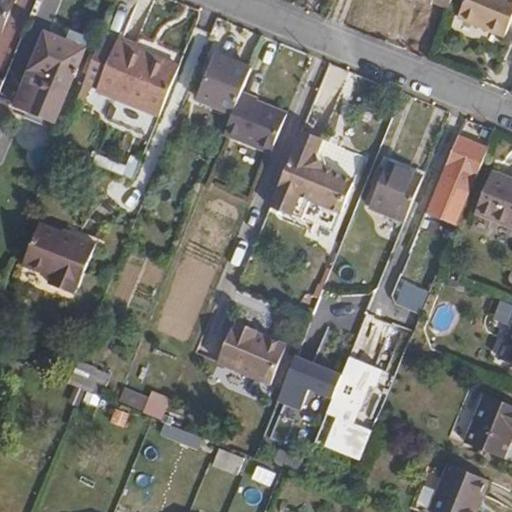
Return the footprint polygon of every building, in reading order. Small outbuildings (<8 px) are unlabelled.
[(0,0),(0,36),(4,39),(19,0),(0,0)] [(429,0),(450,9),(453,0),(429,0)] [(511,0),(468,0),(461,20),(505,38),(511,20),(511,0)] [(65,28),(60,40),(82,49),(87,37),(65,28)] [(82,49),(60,40),(44,33),(14,104),(53,120),(82,49)] [(81,85),(158,116),(179,65),(116,40),(115,43),(101,37),(81,85)] [(198,99),(232,112),(241,91),(250,69),(216,55),(198,99)] [(232,112),(223,134),(270,153),(286,114),(256,101),(258,97),(241,91),(232,112)] [(323,138),(301,129),(270,205),(302,218),(310,198),(341,211),(355,179),(323,166),(316,153),(323,138)] [(457,135),(426,211),(457,224),(489,148),(457,135)] [(370,206),(404,221),(404,220),(423,176),(388,161),(370,206)] [(511,179),(494,172),(478,212),(511,225),(511,179)] [(37,225),(21,266),(50,278),(47,285),(72,294),(74,289),(77,289),(95,243),(74,235),(72,239),(37,225)] [(420,314),(429,293),(403,282),(395,304),(420,314)] [(234,323),(231,323),(216,362),(269,383),(283,347),(281,347),(279,340),(267,336),(261,339),(253,336),(255,329),(235,321),(234,323)] [(511,332),(500,360),(511,365),(511,332)] [(295,355),(277,398),(300,408),(309,386),(332,396),(314,439),(361,458),(396,374),(364,361),(366,357),(351,351),(341,374),(295,355)] [(67,356),(59,378),(67,381),(77,359),(67,356)] [(69,382),(100,397),(111,374),(80,360),(69,382)] [(511,403),(486,393),(465,443),(501,458),(511,433),(511,403)] [(449,463),(430,510),(433,511),(473,511),(487,479),(449,463)]
